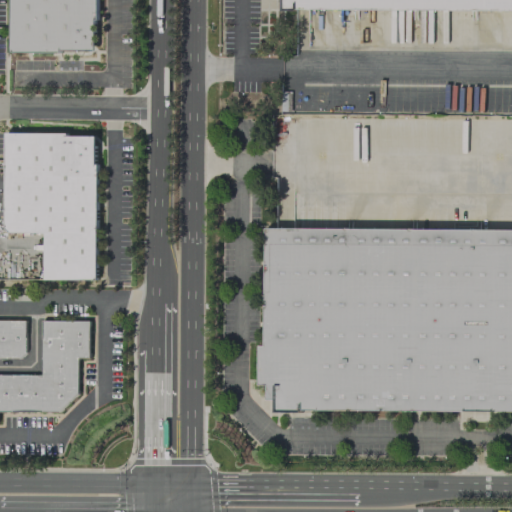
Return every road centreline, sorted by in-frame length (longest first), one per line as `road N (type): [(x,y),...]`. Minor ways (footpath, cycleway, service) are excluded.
road 1 (primary): [(189,488),(191,0)]
road 2 (primary): [(162,0),(159,285)]
road 3 (secondary): [(189,488),(0,487)]
road 4 (residential): [(0,105),(162,108)]
road 5 (secondary): [(511,488),(358,488)]
